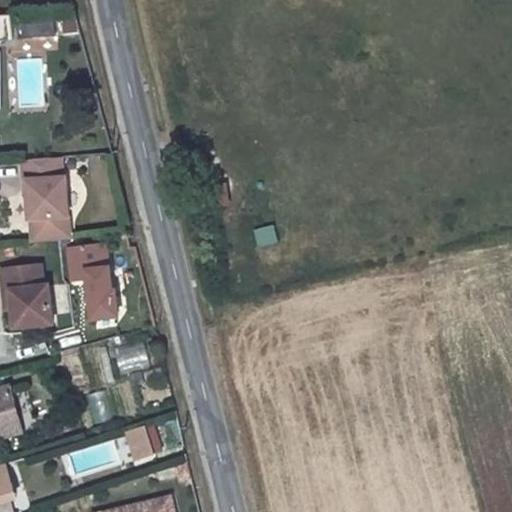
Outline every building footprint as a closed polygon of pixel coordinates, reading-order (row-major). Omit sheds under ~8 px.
[(0,15),(0,45),(12,46),(11,15),(0,15)] [(26,185),(28,221),(31,220),(33,242),(74,237),(69,182),(66,182),(65,162),(24,164),(20,165),(21,185),(26,185)] [(75,283),(80,325),(114,321),(105,243),(62,248),(66,284),(75,283)] [(0,293),(6,335),(44,329),(39,288),(34,288),(31,267),(0,272),(0,293)] [(142,340),(111,350),(119,376),(150,367),(142,340)] [(9,390),(0,392),(0,430),(17,426),(9,390)] [(97,422),(110,420),(105,391),(92,394),(97,422)] [(0,440),(20,435),(17,426),(0,430),(0,440)] [(140,427),(121,433),(131,462),(150,456),(140,427)] [(179,511),(176,499),(109,511),(179,511)]
